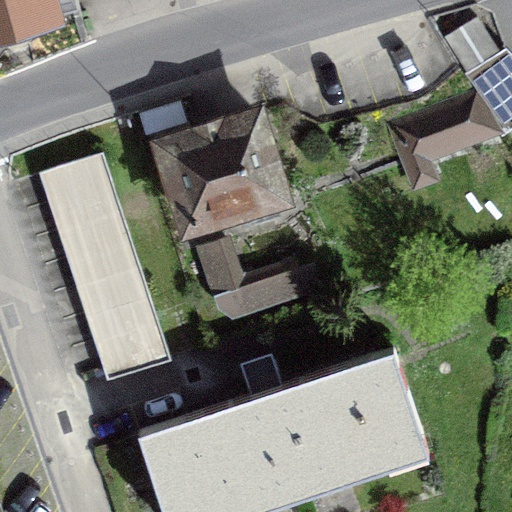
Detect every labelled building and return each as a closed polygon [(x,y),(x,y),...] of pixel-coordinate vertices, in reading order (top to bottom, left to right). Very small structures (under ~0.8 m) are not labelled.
[(0,0),(0,28),(77,6),(75,0),(0,0)] [(480,18),(450,38),(472,72),(502,53),(480,18)] [(511,149),(511,44),(507,49),(509,55),(469,81),(475,92),(498,127),(511,149)] [(498,127),(475,92),(392,124),(415,183),(434,176),(426,155),(498,127)] [(281,192),(256,112),(163,141),(188,221),(239,204),(244,221),(279,210),(274,194),(281,192)] [(169,356),(102,151),(40,170),(108,375),(169,356)] [(200,245),(219,301),(234,312),(319,283),(312,262),(297,267),(294,259),(240,277),(227,236),(200,245)] [(250,391),(138,429),(166,511),(237,511),(429,448),(394,343),(311,371),(281,381),(277,369),(249,379),(245,377),(250,391)]
